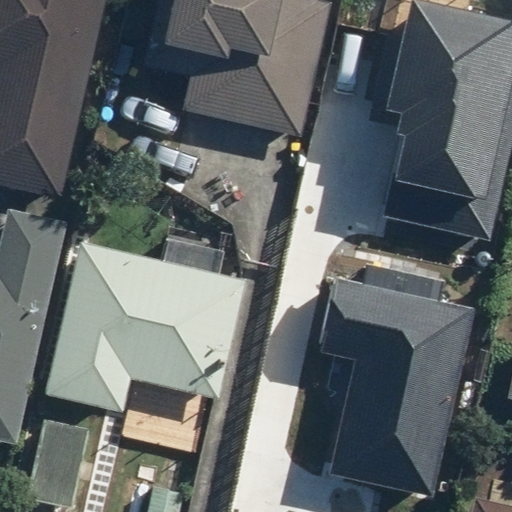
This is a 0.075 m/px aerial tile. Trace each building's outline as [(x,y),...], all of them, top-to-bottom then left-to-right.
[(0,0),(0,192),(55,205),(101,0),(0,0)] [(150,0),(136,72),(185,82),(189,64),(217,69),(206,120),(298,139),(326,3),(313,0),(312,0),(150,0)] [(458,97),(328,69),(287,263),(318,270),(327,227),(361,234),(371,186),(403,193),(410,162),(442,169),(458,97)] [(29,393),(64,226),(3,213),(0,225),(0,451),(16,455),(29,393)] [(216,408),(245,283),(216,276),(221,256),(163,242),(158,262),(69,241),(29,393),(118,414),(124,386),(216,408)] [(470,310),(307,274),(291,346),(353,360),(329,473),(430,495),(470,310)] [(511,349),(508,349),(497,396),(511,399),(511,349)] [(86,431),(36,419),(18,498),(67,510),(86,431)] [(511,511),(511,509),(469,501),(466,511),(511,511)]
